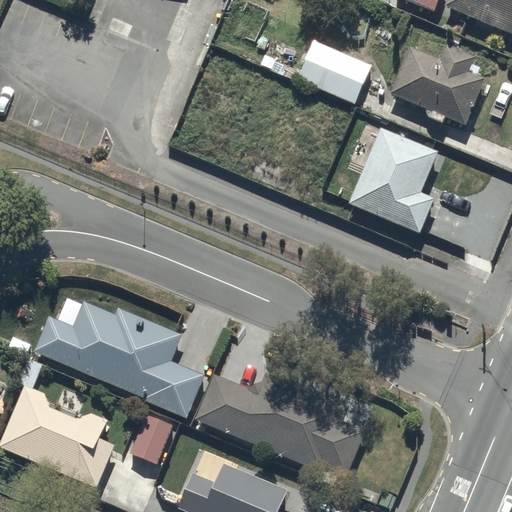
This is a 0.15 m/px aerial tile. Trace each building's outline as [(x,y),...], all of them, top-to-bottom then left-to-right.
[(394,0),(394,2),(435,21),(444,0),(394,0)] [(511,0),(451,0),(445,15),(511,43),(511,0)] [(313,49),(297,87),(356,112),(372,74),(313,49)] [(409,56),(388,104),(432,122),(430,128),(441,133),(444,126),(463,134),(483,87),(468,81),(474,66),(447,54),(440,70),(409,56)] [(338,117),(321,109),(309,136),(327,144),(338,117)] [(303,131),(266,117),(254,149),(291,163),(303,131)] [(438,162),(380,138),(348,213),(419,243),(433,209),(421,204),(438,162)] [(285,167),(248,151),(236,178),(274,194),(285,167)] [(49,324),(33,359),(186,427),(205,384),(172,369),(183,344),(121,316),(117,323),(86,309),(74,335),(49,324)] [(250,399),(214,383),(195,426),(321,482),(324,475),(346,485),(366,440),(343,430),(348,419),(288,393),(282,406),(253,393),(250,399)] [(53,405),(24,393),(0,451),(0,455),(96,495),(113,455),(101,450),(110,428),(82,416),(77,429),(48,417),(53,405)] [(130,462),(155,473),(173,429),(148,419),(130,462)] [(191,483),(178,511),(285,511),(290,502),(224,475),(216,494),(191,483)]
